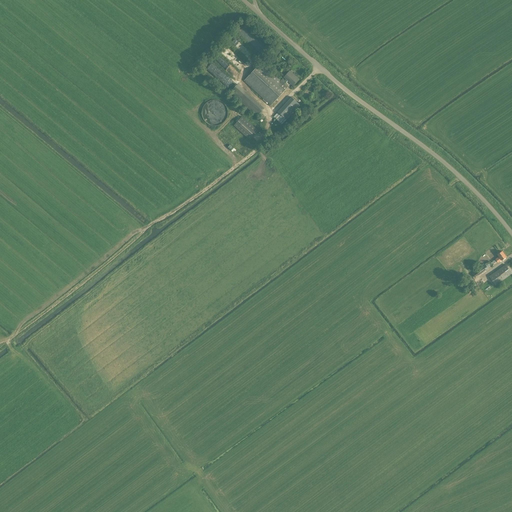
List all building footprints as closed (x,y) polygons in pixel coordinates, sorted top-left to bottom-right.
[(248,42),(253,37),(243,28),(238,33),(248,42)] [(288,87),(285,84),(287,80),(293,85),(298,79),(289,71),(284,77),(286,79),(285,80),(283,78),(281,80),(261,62),(244,81),(271,106),(288,87)] [(264,108),(237,84),(230,92),(256,117),(264,108)] [(291,97),(278,112),(274,117),(282,124),(286,120),(297,108),(298,108),(300,105),(291,97)] [(222,99),(201,105),(208,126),(228,120),(222,99)] [(250,140),(252,138),(258,131),(242,116),(233,125),(250,140)] [(501,260),(506,257),(502,251),(497,254),(499,257),(495,259),(498,262),(501,260)] [(476,278),(488,268),(490,266),(487,262),(485,264),(484,264),(482,265),(481,264),(477,267),(478,269),(472,273),(476,278)] [(489,276),(495,285),(511,274),(505,264),(489,276)]
